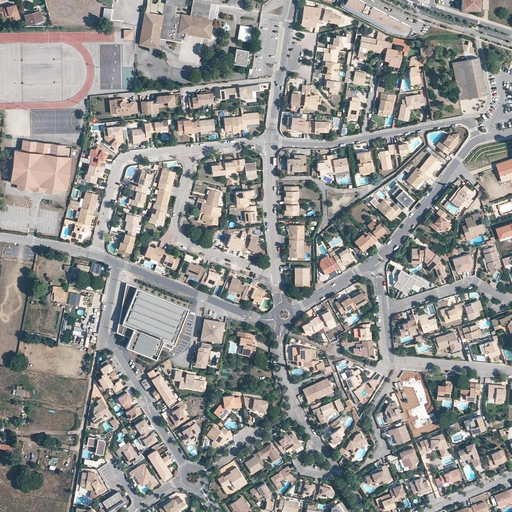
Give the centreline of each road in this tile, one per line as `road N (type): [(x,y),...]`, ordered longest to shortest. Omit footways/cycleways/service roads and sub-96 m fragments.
road 1 (residential): [(117,261),(103,333),(186,466)]
road 2 (residential): [(270,141),(326,144),(470,119),(477,139)]
road 3 (residential): [(277,273),(178,234),(189,149)]
road 4 (track): [(69,511),(103,333)]
road 5 (residential): [(94,255),(118,163),(189,149)]
road 6 (residential): [(372,262),(477,139)]
road 7 (unknown): [(274,77),(126,92)]
road 8 (residential): [(293,0),(270,141)]
road 9 (residential): [(511,301),(469,283),(383,309)]
road 10 (residential): [(270,141),(277,273)]
